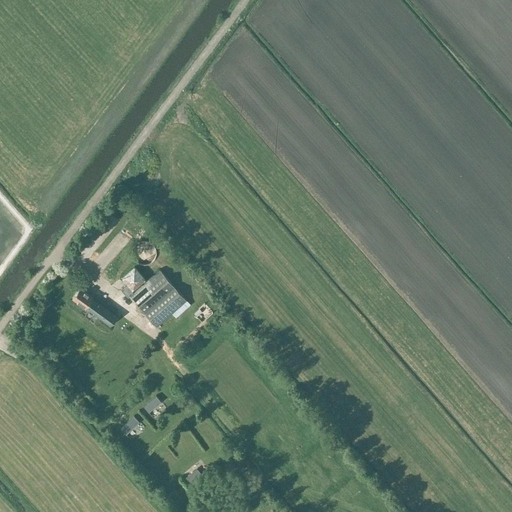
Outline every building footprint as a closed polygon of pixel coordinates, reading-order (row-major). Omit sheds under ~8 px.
[(91,246),(113,226),(106,218),(84,239),(91,246)] [(117,235),(109,242),(117,251),(125,245),(117,235)] [(143,279),(133,266),(121,276),(132,289),(143,279)] [(186,298),(158,269),(132,291),(127,285),(121,289),(128,297),(129,295),(157,325),(171,312),(176,316),(190,303),(186,298)] [(117,316),(80,288),(72,297),(109,326),(117,316)]
